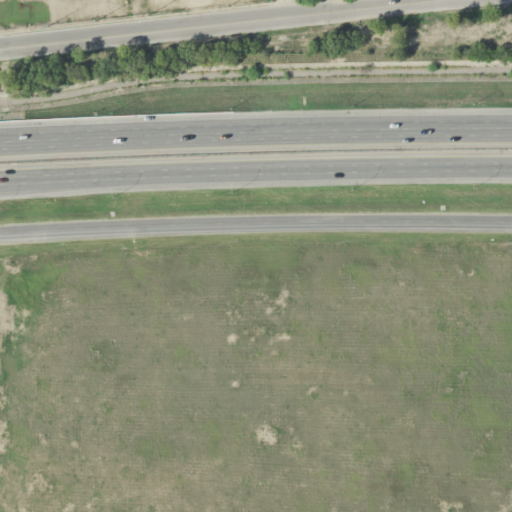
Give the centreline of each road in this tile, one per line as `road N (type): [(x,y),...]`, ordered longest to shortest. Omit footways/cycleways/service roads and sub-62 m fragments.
road 1 (motorway): [(511,132),(0,151)]
road 2 (motorway): [(0,187),(511,171)]
road 3 (secondary): [(0,237),(511,226)]
road 4 (secondary): [(450,0),(0,51)]
